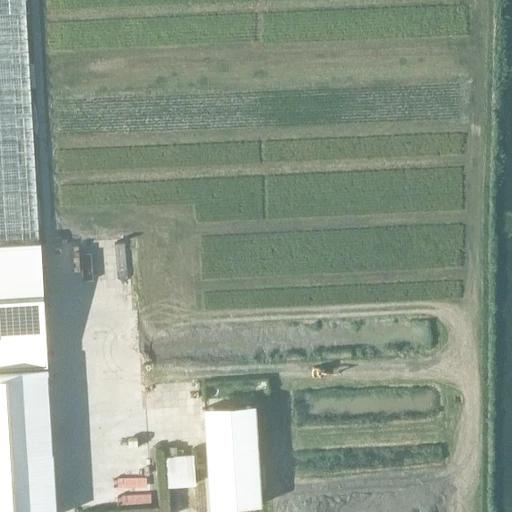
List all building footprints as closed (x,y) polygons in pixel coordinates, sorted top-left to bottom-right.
[(0,0),(0,245),(38,243),(24,0),(0,0)] [(38,243),(0,245),(0,367),(47,364),(40,243),(38,243)] [(55,511),(47,373),(0,376),(0,511),(55,511)] [(260,505),(254,405),(205,408),(211,508),(260,505)] [(145,470),(103,471),(103,485),(146,484),(145,470)]
